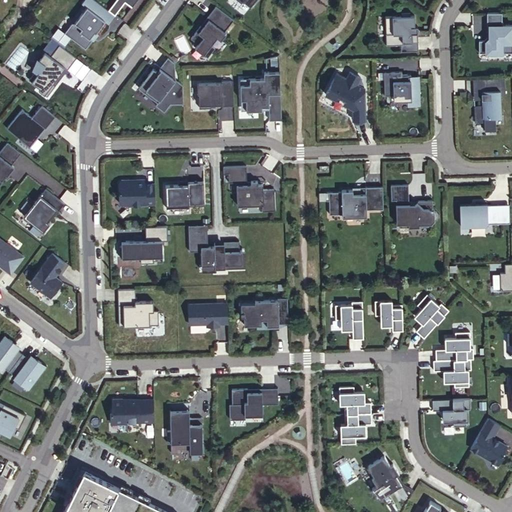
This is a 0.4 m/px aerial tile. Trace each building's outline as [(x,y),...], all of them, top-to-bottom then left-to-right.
[(75,22),(73,23),(66,31),(86,46),(92,37),(94,39),(100,32),(97,30),(106,19),(110,22),(116,13),(111,9),(98,0),(84,0),(83,2),(88,6),(75,22)] [(117,0),(111,9),(116,13),(123,19),(137,0),(117,0)] [(235,18),(218,5),(208,17),(209,18),(203,26),(202,25),(192,37),(200,43),(197,47),(210,56),(217,47),(213,44),(219,36),(223,39),(229,32),(226,30),(235,18)] [(411,11),(402,11),(402,15),(386,15),(386,33),(393,33),(394,44),(401,43),(401,50),(419,50),(418,40),(416,40),(416,32),(418,32),(418,23),(415,23),(415,13),(411,13),(411,11)] [(511,24),(501,24),(501,12),(486,12),(486,39),(478,39),(478,52),(488,52),(488,55),(501,55),(501,52),(511,52),(511,43),(511,42),(511,24)] [(36,68),(29,76),(40,85),(39,87),(47,94),(56,83),(53,81),(66,65),(68,67),(77,56),(60,43),(52,54),(49,52),(43,59),(38,56),(34,66),(36,68)] [(266,70),(264,70),(264,77),(240,77),(241,98),(246,98),(246,109),(262,109),(262,105),(269,104),(269,119),(282,118),(280,70),(280,60),(279,53),(267,56),(266,70)] [(168,55),(160,69),(157,72),(154,69),(139,89),(158,103),(156,106),(165,113),(171,105),(184,104),(183,83),(175,78),(175,61),(168,55)] [(384,72),(386,95),(395,95),(395,100),(408,99),(409,105),(420,105),(419,76),(411,76),(411,75),(403,75),(402,71),(384,72)] [(349,78),(338,72),(327,95),(336,100),(338,96),(347,100),(345,105),(354,110),(355,122),(367,122),(366,92),(358,88),(363,78),(352,72),(349,78)] [(505,77),(487,78),(487,91),(483,91),(483,101),(474,101),(475,120),(484,120),(484,130),(496,130),(495,117),(501,117),(501,95),(505,94),(505,77)] [(473,78),(474,101),(483,101),(483,91),(487,91),(487,78),(473,78)] [(200,92),(200,107),(212,107),(212,103),(223,103),(223,105),(234,104),(233,80),(223,80),(223,81),(198,82),(199,92),(200,92)] [(56,114),(43,104),(34,115),(23,107),(8,127),(31,145),(46,126),(46,127),(56,114)] [(12,163),(22,151),(8,140),(0,150),(0,183),(4,178),(3,178),(7,173),(8,174),(15,165),(12,163)] [(263,209),(275,208),(273,188),(265,188),(264,180),(246,181),(245,165),(227,166),(228,181),(236,180),(238,203),(262,202),(263,209)] [(122,180),(120,182),(121,203),(123,205),(146,204),(155,203),(155,183),(145,183),(145,179),(136,179),(136,181),(131,181),(129,179),(122,180)] [(167,183),(167,206),(192,205),(192,203),(208,203),(207,179),(190,180),(191,182),(167,183)] [(435,219),(435,209),(433,207),(433,200),(419,200),(416,203),(409,203),(409,184),(391,184),(391,200),(396,199),(397,223),(409,223),(409,226),(420,226),(420,223),(431,223),(435,219)] [(366,192),(360,192),(360,186),(353,186),(353,189),(341,189),(341,191),(329,191),(319,191),(319,200),(329,199),(330,213),(342,213),(342,216),(366,215),(366,198),(383,198),(383,185),(365,186),(366,192)] [(59,208),(64,201),(46,186),(25,215),(44,229),(50,221),(47,219),(57,207),(59,208)] [(460,203),(460,227),(488,227),(488,225),(507,225),(506,203),(487,204),(487,202),(460,203)] [(206,223),(189,223),(189,227),(190,249),(201,249),(202,263),(202,269),(215,268),(215,267),(225,267),(243,267),(243,263),(242,250),(240,250),(239,240),(224,241),(224,244),(207,244),(206,226),(206,223)] [(167,224),(146,225),(146,238),(125,239),(125,244),(121,244),(119,244),(120,256),(140,255),(140,261),(153,261),(153,255),(163,254),(162,238),(167,238),(167,224)] [(22,256),(0,238),(0,260),(2,262),(3,261),(13,268),(22,256)] [(65,260),(52,251),(30,280),(50,295),(62,279),(55,274),(54,273),(56,270),(57,271),(65,260)] [(3,261),(2,262),(12,269),(13,268),(3,261)] [(511,262),(506,263),(506,271),(501,272),(502,287),(511,286),(511,262)] [(135,286),(118,287),(119,323),(135,323),(135,325),(150,324),(150,322),(158,322),(158,308),(153,308),(153,299),(135,299),(135,286)] [(421,307),(415,314),(414,315),(422,322),(415,330),(423,337),(449,309),(441,302),(439,304),(426,293),(417,304),(421,307)] [(288,322),(287,296),(277,296),(277,298),(255,299),(255,301),(241,302),(241,314),(243,314),(244,323),(262,323),(261,318),(266,318),(267,324),(279,324),(279,322),(288,322)] [(380,316),(381,323),(381,324),(392,324),(392,330),(403,329),(402,302),(392,303),(392,298),(374,299),(375,316),(380,316)] [(341,318),(341,327),(341,328),(352,328),(352,338),(363,337),(362,300),(351,300),(351,303),(335,303),(335,318),(341,318)] [(205,322),(208,322),(208,324),(228,324),(227,301),(186,302),(187,323),(205,322)] [(261,318),(262,323),(262,327),(279,327),(279,324),(267,324),(266,318),(261,318)] [(454,336),(445,336),(444,336),(444,348),(434,348),(435,359),(470,358),(472,358),(472,347),(469,347),(469,330),(454,331),(454,336)] [(20,345),(5,334),(0,340),(0,370),(0,371),(4,367),(16,375),(12,380),(28,391),(47,365),(31,354),(29,357),(17,348),(20,345)] [(432,369),(442,369),(443,380),(444,380),(453,380),(453,385),(468,385),(467,368),(470,368),(470,358),(435,359),(432,359),(432,369)] [(339,385),(339,402),(344,402),(344,422),(340,422),(341,442),(355,442),(355,434),(364,433),(364,422),(371,422),(370,401),(363,401),(363,390),(354,390),(353,385),(339,385)] [(275,386),(260,386),(260,389),(246,390),(246,387),(231,387),(231,404),(230,404),(230,418),(243,417),(243,414),(260,413),(260,403),(276,402),(275,386)] [(154,421),(154,397),(136,397),(137,396),(128,397),(128,401),(122,401),(122,399),(112,399),(112,409),(110,409),(110,423),(125,423),(125,422),(154,421)] [(432,409),(442,409),(442,420),(443,420),(452,420),(452,425),(467,425),(467,408),(469,408),(469,397),(431,398),(432,409)] [(0,429),(8,433),(13,424),(18,427),(25,413),(0,400),(0,429)] [(189,416),(188,408),(170,408),(170,429),(166,429),(166,444),(170,444),(170,453),(180,453),(180,441),(189,441),(189,452),(202,452),(201,416),(189,416)] [(499,423),(487,416),(469,447),(497,463),(503,454),(502,451),(506,445),(491,436),(499,423)] [(398,506),(402,508),(412,489),(400,483),(395,473),(398,471),(392,462),(390,463),(384,454),(367,464),(373,474),(371,475),(375,483),(370,487),(377,498),(382,495),(387,503),(390,501),(394,508),(398,506)] [(166,511),(81,470),(60,511),(166,511)] [(423,511),(421,510),(419,511),(448,511),(449,511),(443,508),(442,510),(438,508),(440,505),(430,499),(423,511)]
